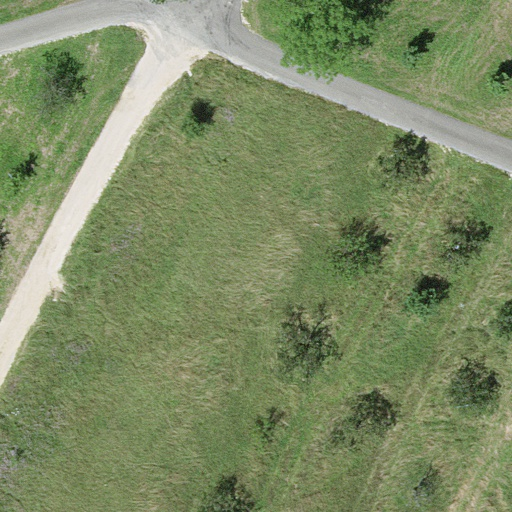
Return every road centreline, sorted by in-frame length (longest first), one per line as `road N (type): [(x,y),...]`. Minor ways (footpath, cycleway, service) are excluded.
road 1 (track): [(192,0),(0,359)]
road 2 (track): [(202,0),(266,59),(511,156)]
road 3 (track): [(150,0),(0,41)]
